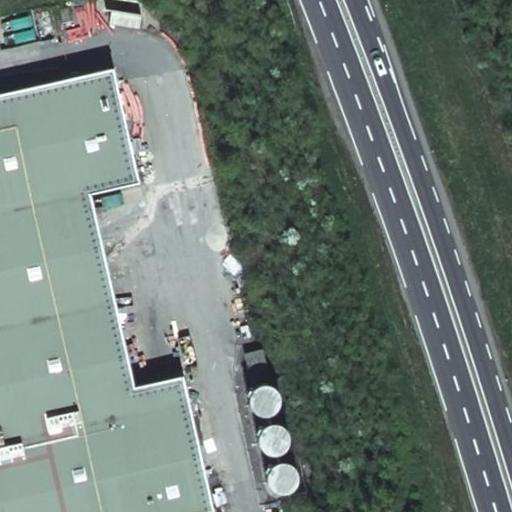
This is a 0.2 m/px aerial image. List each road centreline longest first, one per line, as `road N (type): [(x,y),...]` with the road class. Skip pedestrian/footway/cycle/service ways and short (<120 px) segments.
road 1 (unknown): [(0,58),(97,48),(127,69),(224,511)]
road 2 (trunk): [(320,0),(442,341),(493,511)]
road 3 (trunk): [(511,465),(352,0)]
